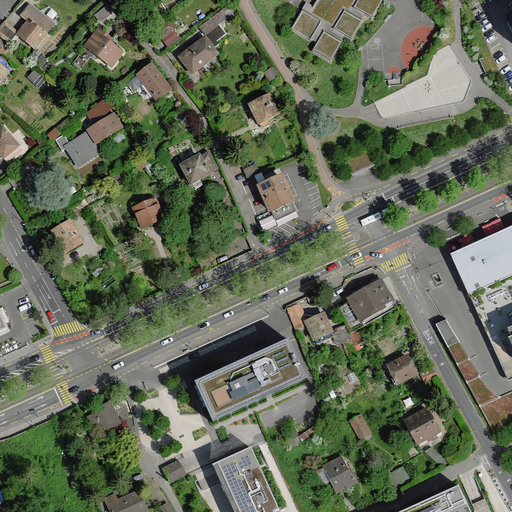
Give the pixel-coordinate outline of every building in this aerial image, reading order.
[(317,0),(313,9),(309,15),(303,12),(302,11),(291,29),(317,45),(313,52),(331,62),(344,41),(342,40),(345,37),(352,41),(364,20),(363,19),(365,15),(372,20),(383,0),(317,0)] [(304,11),(303,12),(309,15),(313,9),(311,8),(312,7),(306,4),(303,10),(304,11)] [(20,38),(36,50),(55,25),(31,6),(22,16),(29,22),(20,33),(18,36),(20,38)] [(213,19),(201,28),(206,35),(218,26),(213,19)] [(174,29),(169,21),(156,31),(162,38),(174,29)] [(18,36),(20,33),(5,22),(0,28),(0,35),(13,47),(20,38),(18,36)] [(112,41),(103,34),(91,50),(112,66),(122,53),(110,44),(112,41)] [(197,45),(180,58),(193,74),(218,55),(207,40),(198,47),(197,45)] [(498,69),(491,55),(481,60),(487,74),(498,69)] [(152,67),(140,76),(154,95),(166,86),(152,67)] [(280,77),(274,67),(265,73),(271,82),(280,77)] [(139,88),(146,99),(151,95),(145,84),(139,88)] [(113,103),(109,97),(97,106),(101,113),(113,103)] [(269,97),(250,106),(259,125),(260,125),(269,120),(279,115),(269,97)] [(269,120),(260,125),(261,128),(264,129),(270,126),(271,123),(269,120)] [(117,135),(107,121),(91,132),(99,144),(108,138),(109,140),(117,135)] [(18,146),(3,128),(0,130),(0,154),(4,159),(18,146)] [(71,146),(64,136),(56,141),(63,151),(71,146)] [(369,148),(345,159),(352,177),(377,166),(369,148)] [(209,152),(200,157),(209,174),(218,169),(209,152)] [(151,173),(159,170),(152,154),(124,171),(128,178),(148,165),(151,173)] [(200,157),(182,167),(192,185),(210,175),(209,174),(200,157)] [(257,165),(245,170),(248,179),(261,174),(257,165)] [(282,177),(260,187),(271,211),(292,202),(293,202),(282,177)] [(88,204),(83,195),(66,206),(74,218),(80,214),(78,210),(88,204)] [(155,199),(134,209),(142,229),(164,219),(155,199)] [(292,202),(271,211),(276,222),(297,212),(292,202)] [(82,243),(70,221),(53,231),(66,253),(82,243)] [(511,238),(455,264),(510,381),(511,380),(511,238)] [(203,270),(217,264),(212,252),(198,258),(203,270)] [(381,282),(350,299),(351,301),(365,326),(396,309),(381,282)] [(365,326),(351,301),(338,308),(346,325),(350,334),(365,326)] [(328,312),(305,322),(315,344),(338,334),(328,312)] [(511,426),(511,392),(501,398),(487,387),(449,325),(444,328),(439,329),(494,434),(511,426)] [(289,340),(192,384),(210,423),(307,379),(289,340)] [(407,357),(388,367),(397,383),(415,374),(407,357)] [(434,370),(425,375),(428,380),(437,375),(434,370)] [(104,411),(90,417),(97,434),(120,424),(110,403),(102,407),(104,411)] [(427,410),(405,422),(417,444),(439,432),(427,410)] [(365,427),(360,416),(353,419),(358,430),(365,427)] [(299,436),(304,433),(300,424),(295,427),(299,436)] [(312,438),(310,428),(304,433),(299,436),(299,437),(302,443),(312,438)] [(250,447),(210,466),(230,511),(277,511),(280,511),(250,447)] [(342,459),(325,467),(331,480),(337,492),(342,489),(356,482),(349,468),(347,469),(342,459)] [(173,467),(166,471),(171,481),(185,473),(179,462),(172,466),(173,467)] [(397,482),(411,476),(406,466),(393,472),(397,482)] [(45,477),(41,479),(48,496),(69,487),(60,467),(44,474),(45,477)] [(331,480),(325,467),(316,472),(323,484),(331,480)] [(401,511),(470,511),(459,486),(401,511)] [(115,495),(106,499),(111,511),(142,511),(148,510),(139,492),(119,501),(115,495)]
